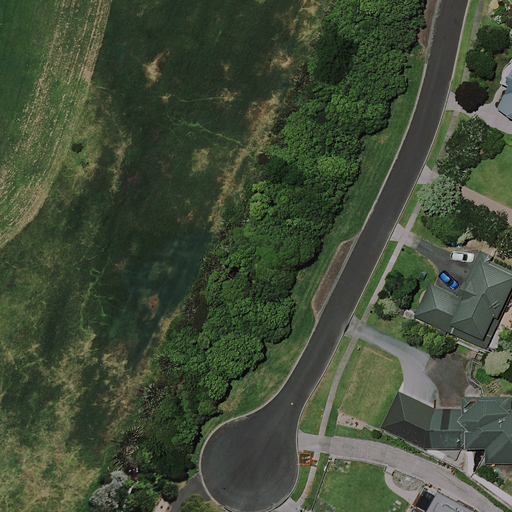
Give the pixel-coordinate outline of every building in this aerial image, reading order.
[(511,69),(504,85),(510,88),(499,110),(511,116),(511,69)] [(511,291),(511,272),(481,257),(460,299),(436,288),(422,315),(453,330),(456,324),(488,340),(511,291)] [(436,408),(402,392),(384,429),(423,448),(459,452),(464,411),(436,408)] [(491,442),(490,457),(511,457),(511,408),(511,396),(470,395),(469,442),(491,442)] [(429,511),(469,511),(471,510),(441,492),(429,511)]
